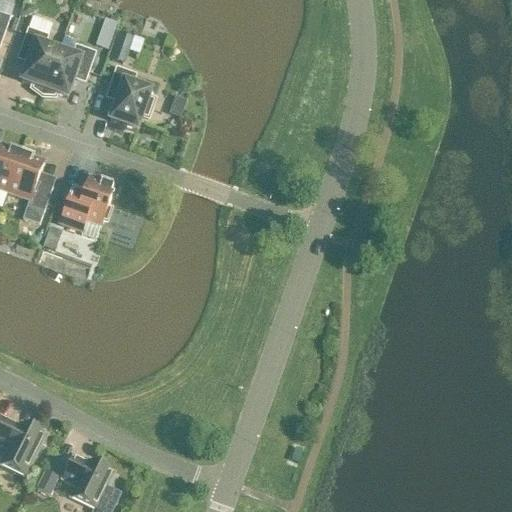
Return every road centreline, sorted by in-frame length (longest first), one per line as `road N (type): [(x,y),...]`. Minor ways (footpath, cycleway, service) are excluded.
road 1 (residential): [(315,233),(0,121)]
road 2 (residential): [(227,488),(315,233)]
road 3 (residential): [(227,488),(139,458),(0,383)]
road 4 (residential): [(315,233),(351,141),(362,76),(357,0)]
